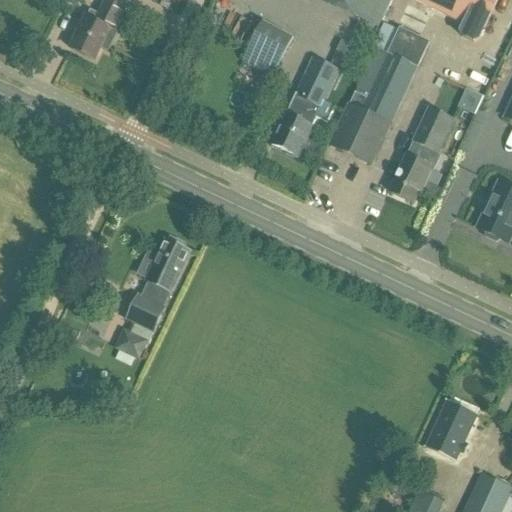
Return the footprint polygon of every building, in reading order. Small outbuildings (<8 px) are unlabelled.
[(90,12),(71,50),(96,62),(102,50),(107,53),(108,53),(109,53),(118,35),(118,34),(115,32),(126,10),(107,1),(106,0),(99,16),(90,12)] [(106,0),(107,1),(126,10),(127,11),(132,0),(106,0)] [(155,0),(154,4),(164,9),(171,13),(177,0),(155,0)] [(315,0),(316,0),(385,31),(398,0),(315,0)] [(500,0),(408,0),(408,1),(463,27),(460,35),(461,39),(473,45),(479,44),(500,0)] [(263,24),(244,60),(273,76),(293,40),(263,24)] [(330,148),(330,149),(371,169),(418,70),(430,44),(401,30),(388,56),(367,99),(357,93),(330,148)] [(298,92),(296,96),(321,108),(323,104),(338,72),(313,60),(298,92)] [(286,117),(272,146),(286,153),(286,155),(293,158),(295,157),(298,158),(303,149),(315,154),(318,147),(316,146),(306,141),(312,129),(312,128),(316,119),(328,124),(334,109),(323,104),(321,108),(296,96),(291,107),(286,117)] [(429,113),(413,145),(438,157),(454,125),(429,113)] [(431,173),(406,161),(389,196),(414,208),(419,197),(421,198),(433,173),(431,173)] [(511,190),(499,184),(477,230),(485,234),(486,239),(496,244),(500,241),(508,245),(511,236),(511,190)] [(147,283),(156,287),(150,300),(165,307),(171,294),(173,295),(192,254),(182,249),(184,245),(171,239),(169,244),(166,242),(158,259),(150,255),(139,277),(148,280),(147,283)] [(126,335),(118,351),(142,362),(146,353),(167,308),(165,307),(150,300),(139,295),(128,321),(135,325),(129,336),(126,335)] [(448,402),(426,449),(456,464),(461,454),(466,456),(470,448),(465,446),(479,417),(448,402)] [(390,469),(382,486),(405,497),(413,481),(390,469)] [(511,489),(482,474),(464,511),(504,511),(511,495),(511,489)] [(417,493),(409,511),(441,511),(445,505),(417,493)]
